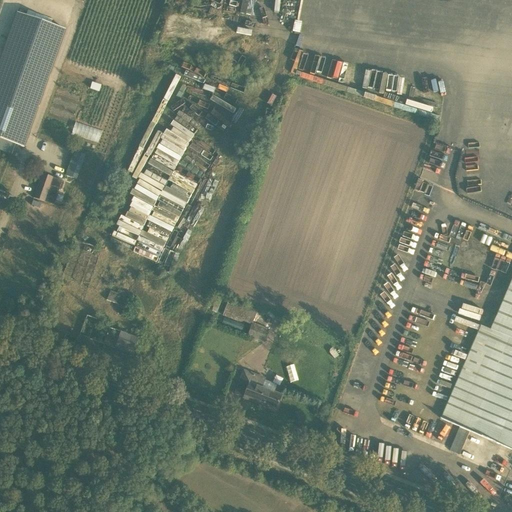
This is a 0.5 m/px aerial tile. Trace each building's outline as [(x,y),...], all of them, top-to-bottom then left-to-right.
[(23,148),(65,30),(68,20),(28,6),(25,16),(17,13),(0,61),(0,150),(12,154),(15,145),(23,148)] [(369,97),(370,92),(375,93),(377,82),(366,80),(363,96),(369,97)] [(67,177),(76,180),(85,155),(75,152),(67,177)] [(75,227),(79,215),(54,205),(63,180),(41,173),(28,210),(75,227)] [(511,281),(491,330),(481,326),(442,419),(460,427),(450,451),(460,455),(470,432),(511,450),(511,281)] [(118,289),(117,293),(110,291),(106,300),(128,308),(131,299),(133,294),(121,289),(121,290),(118,289)] [(224,316),(251,325),(256,309),(228,301),(224,316)] [(79,335),(103,344),(132,355),(138,339),(109,328),(112,320),(98,315),(96,319),(87,316),(79,335)] [(270,330),(254,324),(249,338),(265,343),(270,330)] [(234,394),(275,410),(280,397),(261,390),(266,378),(242,369),(234,394)]
